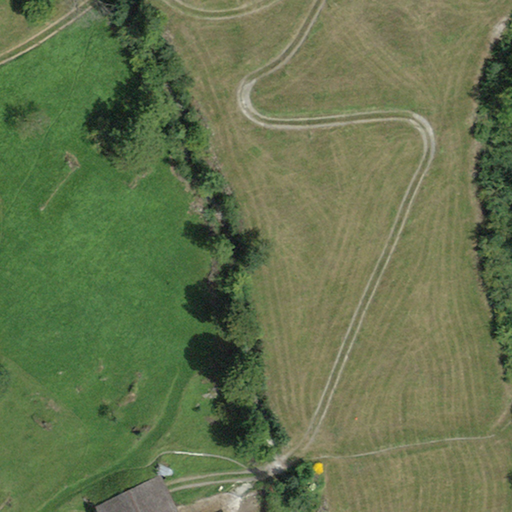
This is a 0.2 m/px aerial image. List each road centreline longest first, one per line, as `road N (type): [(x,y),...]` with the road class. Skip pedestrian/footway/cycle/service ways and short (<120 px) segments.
road 1 (track): [(75,511),(81,496),(184,465),(292,468),(426,162),(428,133),(397,117),(269,126),(239,112),(243,92),(285,56),(321,0)]
road 2 (track): [(273,0),(213,20),(155,0)]
